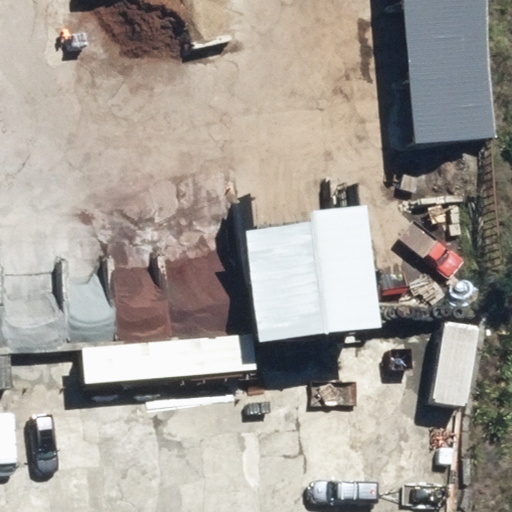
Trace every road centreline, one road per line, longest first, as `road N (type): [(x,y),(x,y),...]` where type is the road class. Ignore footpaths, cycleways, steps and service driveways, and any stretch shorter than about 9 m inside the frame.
road 1 (unknown): [(101,181),(156,170),(297,112),(329,80),(353,17),(351,0)]
road 2 (unknown): [(21,0),(57,158),(101,181)]
